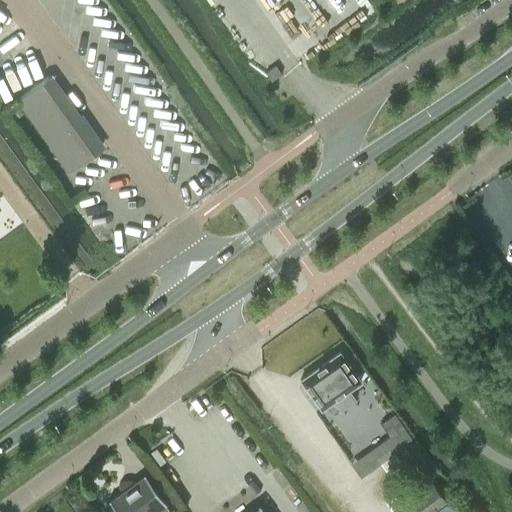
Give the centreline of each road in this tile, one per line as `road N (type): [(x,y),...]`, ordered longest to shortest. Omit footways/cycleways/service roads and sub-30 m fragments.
road 1 (secondary): [(227,299),(511,88)]
road 2 (secondary): [(0,448),(227,299)]
road 3 (unclassified): [(6,511),(203,370)]
road 4 (unclassified): [(183,230),(0,368)]
road 5 (secondary): [(511,55),(338,174)]
road 6 (secondary): [(168,297),(0,422)]
road 7 (unclassified): [(338,117),(511,1)]
road 8 (secondary): [(338,174),(233,250)]
